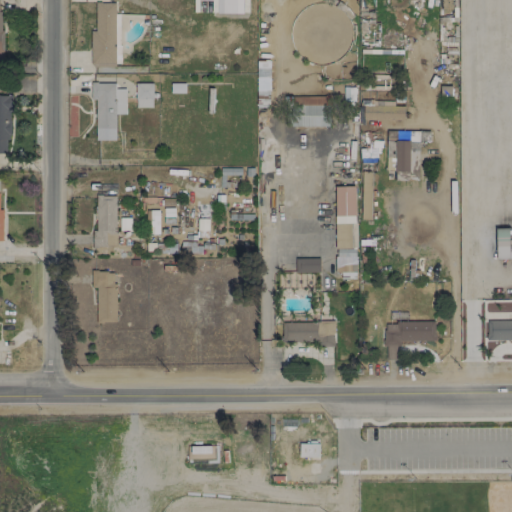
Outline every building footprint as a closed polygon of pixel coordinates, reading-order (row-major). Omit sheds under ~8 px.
[(242,13),(242,0),(216,0),(217,13),(242,13)] [(116,2),(95,2),(94,31),(91,30),(90,64),(114,65),(116,2)] [(115,140),(115,114),(125,114),(125,88),(115,89),(115,83),(90,83),(90,99),(95,99),(96,140),(115,140)] [(152,83),(135,83),(136,108),(152,107),(152,83)] [(0,95),(0,153),(9,153),(9,96),(0,95)] [(329,126),(328,102),(318,103),(307,103),(307,98),(292,99),(292,127),(329,126)] [(404,106),(369,105),(370,100),(362,100),(362,120),(403,121),(404,106)] [(417,170),(418,141),(396,141),(395,178),(409,178),(409,170),(417,170)] [(361,219),(370,220),(372,172),(362,171),(361,219)] [(354,186),(334,186),(335,248),(356,247),(354,186)] [(94,246),(115,246),(116,195),(95,195),(94,246)] [(159,233),(158,210),(149,211),(150,234),(159,233)] [(508,228),(495,228),(496,259),(509,259),(508,228)] [(356,257),(335,256),(334,276),(355,277),(356,257)] [(295,259),(295,273),(319,272),(319,258),(295,259)] [(96,322),(115,322),(115,271),(91,271),(91,287),(96,287),(96,322)] [(511,320),(486,321),(486,340),(511,340),(511,320)] [(281,322),(282,344),(334,343),(333,321),(281,322)] [(434,341),(434,322),(384,322),(384,360),(397,359),(397,341),(434,341)] [(318,444),(299,443),(299,458),(317,458),(318,444)]
